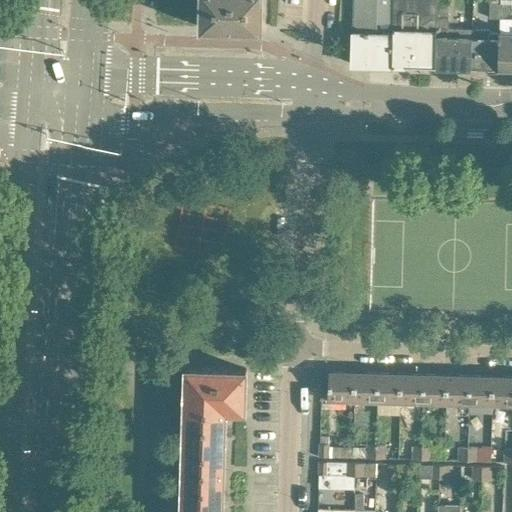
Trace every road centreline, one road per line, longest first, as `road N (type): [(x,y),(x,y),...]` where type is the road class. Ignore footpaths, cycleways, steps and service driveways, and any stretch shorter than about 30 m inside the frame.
road 1 (secondary): [(41,511),(72,115)]
road 2 (secondary): [(27,113),(0,508)]
road 3 (residential): [(72,115),(310,117)]
road 4 (residential): [(311,84),(75,75)]
road 5 (residential): [(310,117),(293,345)]
road 6 (residential): [(293,345),(511,351)]
road 7 (residential): [(287,511),(293,345)]
road 8 (residential): [(310,117),(453,104)]
road 9 (residential): [(453,104),(311,84)]
